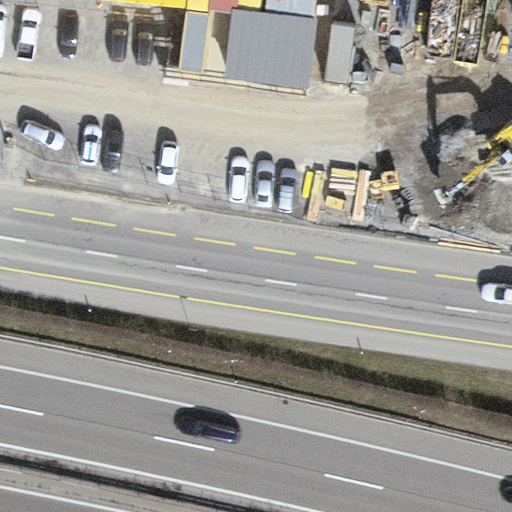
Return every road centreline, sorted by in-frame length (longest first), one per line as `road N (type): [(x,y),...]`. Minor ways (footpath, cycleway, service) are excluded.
road 1 (primary): [(511,319),(0,233)]
road 2 (motorway): [(483,511),(0,405)]
